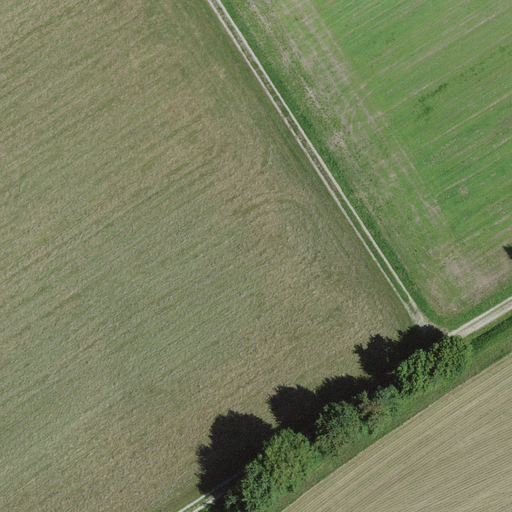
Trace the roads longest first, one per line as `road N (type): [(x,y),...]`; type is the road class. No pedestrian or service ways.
road 1 (track): [(214,0),(438,346)]
road 2 (track): [(189,511),(511,300)]
